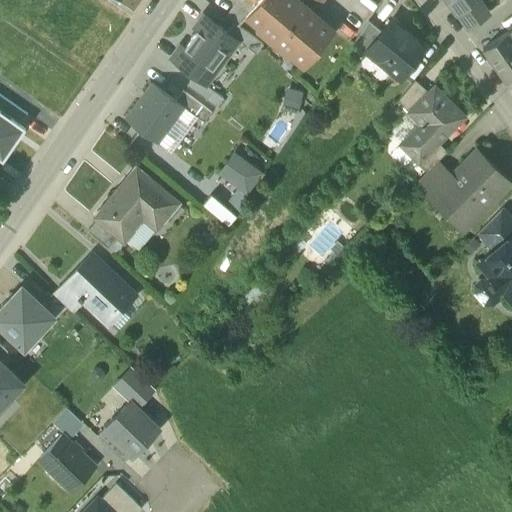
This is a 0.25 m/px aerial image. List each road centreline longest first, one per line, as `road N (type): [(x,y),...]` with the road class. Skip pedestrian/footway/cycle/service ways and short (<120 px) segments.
road 1 (tertiary): [(175,0),(0,242)]
road 2 (residential): [(427,0),(511,106)]
